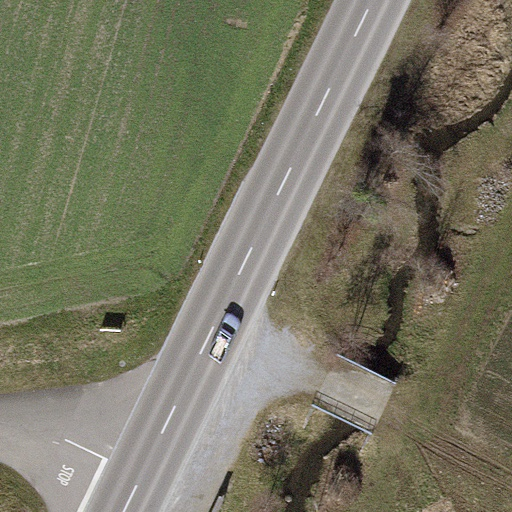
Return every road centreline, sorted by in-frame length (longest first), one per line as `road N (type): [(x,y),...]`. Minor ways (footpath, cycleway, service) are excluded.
road 1 (tertiary): [(146,473),(374,0)]
road 2 (unclassified): [(0,424),(14,422),(146,473)]
